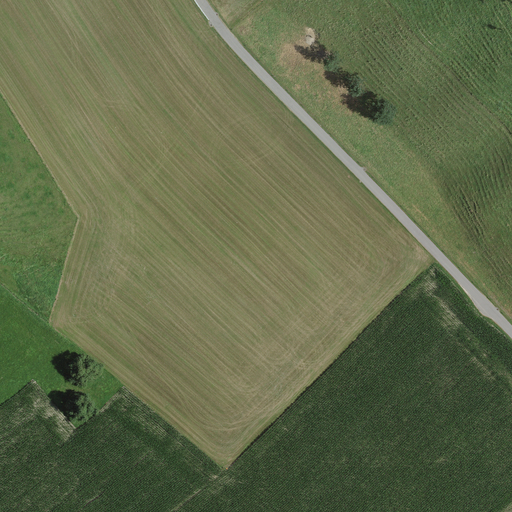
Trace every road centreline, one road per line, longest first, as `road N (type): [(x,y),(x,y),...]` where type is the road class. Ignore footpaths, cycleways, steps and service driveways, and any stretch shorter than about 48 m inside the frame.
road 1 (tertiary): [(511,332),(199,0)]
road 2 (track): [(115,440),(0,390)]
